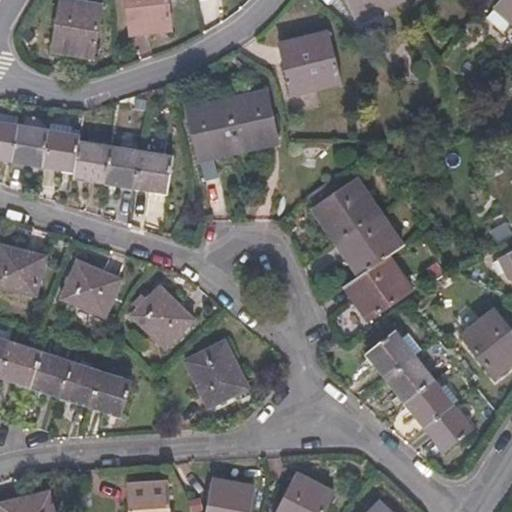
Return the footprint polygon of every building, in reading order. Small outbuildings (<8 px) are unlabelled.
[(62,0),(60,0),(52,49),(77,53),(76,57),(92,60),(102,7),(62,0)] [(126,0),(131,33),(156,30),(156,36),(172,34),(167,0),(126,0)] [(386,12),(404,2),(402,0),(347,0),(357,18),(382,6),(386,12)] [(511,0),(503,0),(499,5),(511,16),(511,0)] [(322,84),(324,91),(341,86),(329,34),(281,46),(292,92),(322,84)] [(227,101),(239,155),(258,151),(256,144),(278,139),(268,93),(227,101)] [(225,158),(239,155),(227,101),(188,110),(198,157),(224,151),(225,158)] [(22,117),(1,114),(0,120),(0,123),(20,127),(22,117)] [(0,160),(13,162),(20,127),(0,123),(0,160)] [(52,132),(45,167),(73,171),(79,136),(70,135),(71,126),(53,123),(52,132)] [(70,135),(79,136),(80,127),(71,126),(70,135)] [(13,162),(45,167),(52,132),(20,127),(13,162)] [(75,178),(104,183),(109,147),(81,142),(75,178)] [(104,183),(135,188),(141,152),(109,147),(104,183)] [(141,152),(135,188),(168,194),(174,158),(141,152)] [(340,242),(380,214),(357,181),(345,189),(336,176),(308,195),(330,228),(326,230),(336,245),(340,242)] [(380,214),(340,242),(353,261),(349,263),(358,276),(402,245),(380,214)] [(1,246),(0,249),(0,287),(34,297),(45,257),(1,246)] [(391,258),(347,289),(362,310),(358,313),(366,324),(413,291),(391,258)] [(78,262),(62,300),(103,318),(120,281),(78,262)] [(159,288),(131,316),(165,349),(193,321),(159,288)] [(511,365),(511,331),(498,314),(479,329),(476,325),(462,336),(496,378),(511,365)] [(368,355),(387,379),(415,358),(424,351),(411,334),(402,341),(396,333),(368,355)] [(0,374),(10,345),(0,341),(0,374)] [(225,343),(186,361),(207,407),(246,389),(225,343)] [(0,374),(0,376),(30,387),(40,354),(10,345),(0,374)] [(30,387),(60,396),(70,365),(40,354),(30,387)] [(406,404),(434,383),(415,358),(387,379),(406,404)] [(60,396),(91,407),(102,375),(70,365),(60,396)] [(102,375),(91,407),(121,417),(131,385),(102,375)] [(426,429),(453,408),(434,383),(406,404),(426,429)] [(453,408),(426,429),(445,454),(472,432),(453,408)] [(297,473),(277,511),(324,511),(335,492),(297,473)] [(213,481),(206,511),(248,511),(253,488),(213,481)] [(126,487),(127,511),(169,511),(167,484),(126,487)] [(0,505),(0,511),(52,511),(48,495),(0,505)] [(388,511),(378,502),(369,511),(388,511)]
